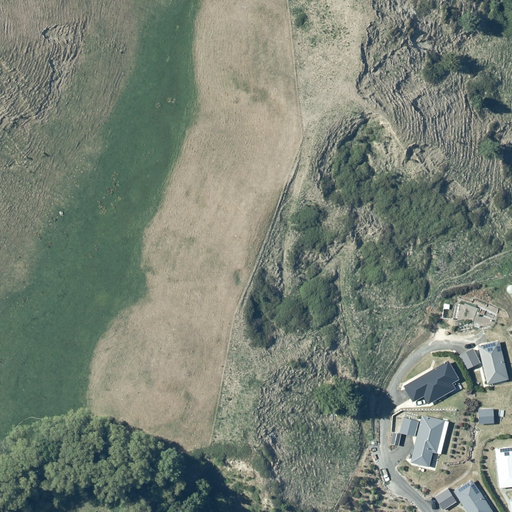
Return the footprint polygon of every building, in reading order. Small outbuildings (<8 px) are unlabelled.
[(502,340),(480,345),(460,354),(467,369),(484,361),(489,383),(511,378),(502,340)] [(463,377),(452,359),(404,386),(413,402),(424,396),(429,404),(458,388),(454,382),(463,377)] [(495,423),(495,408),(480,408),(480,423),(495,423)] [(447,419),(423,414),(422,420),(404,416),(400,432),(418,436),(412,461),(432,466),(436,450),(440,451),(447,419)] [(511,485),(511,445),(497,447),(501,487),(511,485)] [(494,511),(495,511),(474,479),(454,492),(450,487),(437,496),(445,508),(460,498),(469,511),(494,511)]
